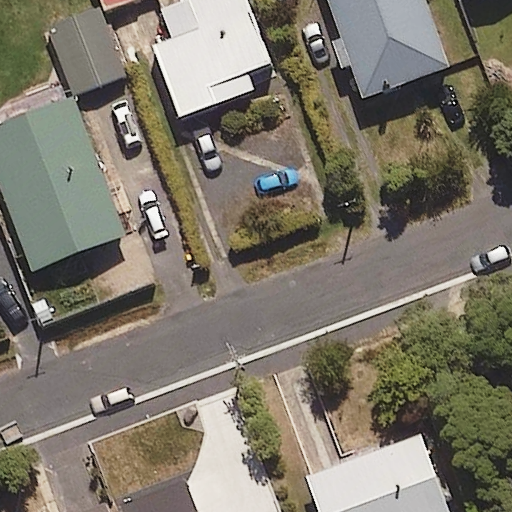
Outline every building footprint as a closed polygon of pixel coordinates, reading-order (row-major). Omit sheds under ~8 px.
[(107,0),(113,15),(151,0),(107,0)] [(256,79),(279,70),(251,0),(193,0),(195,1),(168,12),(180,43),(160,51),(188,123),(262,95),(256,79)] [(335,0),(374,105),(460,73),(433,0),(335,0)] [(81,99),(131,81),(106,15),(56,34),(81,99)] [(0,173),(40,277),(134,241),(80,103),(0,133),(0,173)] [(456,511),(430,442),(315,486),(325,511),(456,511)]
